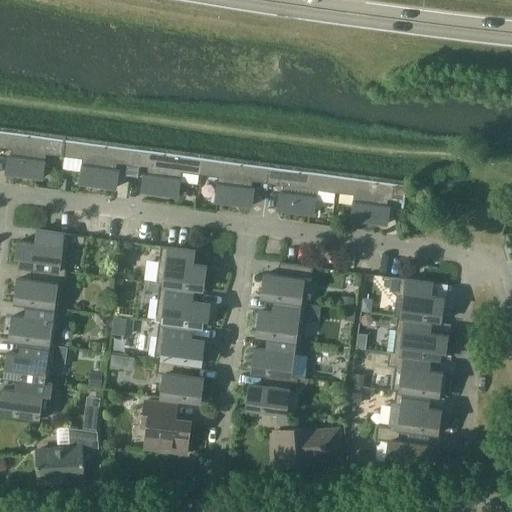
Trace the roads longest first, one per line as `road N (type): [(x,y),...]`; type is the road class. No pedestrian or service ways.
road 1 (residential): [(211,511),(252,225)]
road 2 (primary): [(230,0),(511,36)]
road 3 (residential): [(452,511),(467,416),(467,256)]
road 4 (residential): [(252,225),(4,191)]
road 5 (residential): [(467,256),(252,225)]
